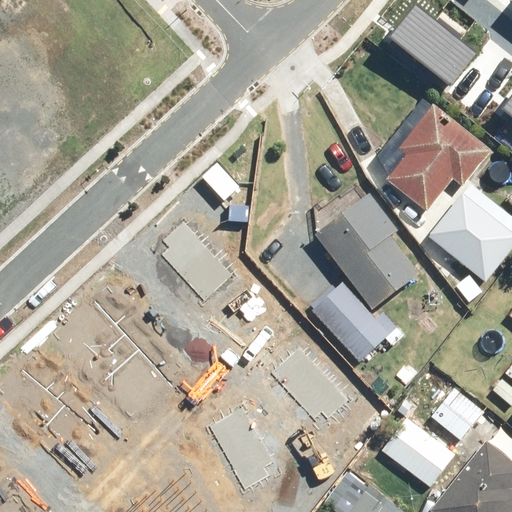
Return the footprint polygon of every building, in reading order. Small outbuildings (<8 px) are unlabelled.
[(0,0),(0,54),(14,42),(3,29),(35,0),(0,0)] [(418,4),(390,38),(451,86),(479,53),(418,4)] [(133,71),(91,27),(33,84),(75,128),(133,71)] [(511,97),(502,109),(511,116),(511,97)] [(430,209),(454,181),(467,190),(495,149),(434,107),(406,149),(413,154),(393,178),(430,209)] [(63,131),(48,117),(25,142),(40,155),(63,131)] [(88,190),(120,224),(131,236),(164,204),(180,221),(223,179),(164,117),(88,190)] [(120,224),(88,190),(21,254),(50,285),(77,260),(92,275),(118,250),(106,237),(120,224)] [(371,192),(321,230),(382,309),(432,271),(371,192)] [(459,196),(423,236),(476,283),(511,243),(459,196)] [(198,215),(154,259),(209,312),(252,267),(198,215)] [(170,239),(156,224),(137,241),(151,257),(170,239)] [(128,278),(75,327),(133,390),(186,341),(128,278)] [(351,285),(321,310),(364,361),(394,336),(351,285)] [(23,299),(0,318),(0,329),(31,365),(59,340),(23,299)] [(305,340),(267,372),(321,435),(358,403),(305,340)] [(47,355),(0,398),(0,411),(51,467),(105,418),(47,355)] [(460,386),(435,414),(464,439),(489,411),(460,386)] [(244,390),(201,414),(242,486),(285,462),(244,390)] [(408,417),(382,450),(431,488),(457,455),(408,417)] [(511,489),(511,457),(489,440),(433,510),(435,511),(511,511),(511,490),(511,489)] [(209,511),(182,463),(139,487),(153,511),(209,511)] [(395,511),(366,491),(351,511),(395,511)] [(20,511),(3,495),(0,497),(0,511),(20,511)]
